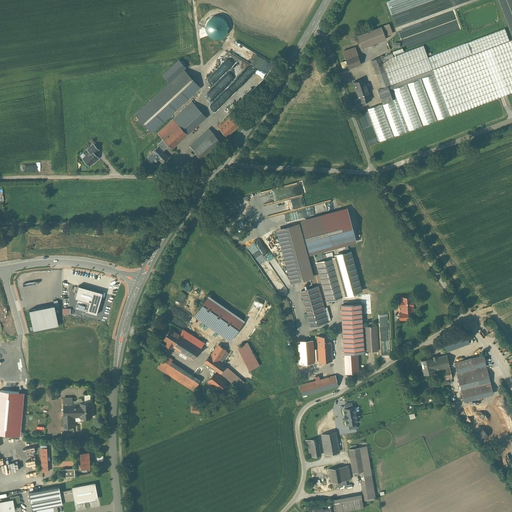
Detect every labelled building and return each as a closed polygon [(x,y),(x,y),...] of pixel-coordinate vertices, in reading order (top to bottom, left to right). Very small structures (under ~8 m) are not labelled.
[(388,23),(381,26),(385,36),(392,33),(388,23)] [(381,26),(357,35),(362,48),(386,39),(385,36),(381,26)] [(472,54),(432,69),(434,73),(449,115),(499,97),(508,93),(511,91),(511,39),(509,40),(505,28),(467,42),(472,54)] [(236,40),(230,50),(236,54),(242,43),(236,40)] [(381,61),(382,63),(385,71),(376,74),(381,88),(382,88),(387,86),(388,90),(389,90),(405,84),(407,83),(419,79),(421,78),(434,73),(432,69),(472,54),(467,42),(428,57),(423,45),(384,60),(381,61)] [(355,47),(342,51),(348,68),(361,64),(355,47)] [(380,57),(371,60),(373,66),(382,63),(381,61),(380,57)] [(163,74),(170,82),(184,69),(186,67),(179,59),(163,74)] [(382,63),(373,66),(376,74),(385,71),(382,63)] [(170,82),(135,114),(151,132),(200,87),(184,69),(170,82)] [(449,115),(434,73),(421,78),(437,120),(449,115)] [(364,78),(353,83),(360,102),(371,97),(364,78)] [(419,79),(407,83),(423,125),(435,121),(419,79)] [(387,86),(382,88),(381,88),(378,89),(383,103),(388,118),(387,118),(394,136),(404,132),(391,96),(395,95),(409,131),(421,126),(405,84),(389,90),(388,90),(387,86)] [(192,101),(173,119),(179,125),(198,108),(192,101)] [(380,104),(367,109),(379,142),(392,137),(380,104)] [(206,117),(198,108),(179,125),(187,134),(206,117)] [(231,116),(218,128),(226,137),(239,125),(231,116)] [(173,119),(157,133),(163,139),(168,144),(172,149),(187,134),(179,125),(173,119)] [(209,128),(189,145),(202,159),(221,142),(209,128)] [(163,139),(157,144),(159,146),(162,150),(168,144),(163,139)] [(91,150),(95,154),(99,150),(93,144),(89,148),(91,150)] [(158,147),(152,152),(153,153),(148,158),(153,164),(158,158),(162,162),(167,157),(161,150),(162,150),(159,146),(158,147)] [(86,155),(83,158),(89,165),(98,157),(95,154),(91,150),(90,151),(89,151),(86,154),(86,155)] [(299,188),(269,194),(271,203),(269,203),(272,215),(266,216),(268,225),(277,223),(276,220),(283,219),(281,212),(294,209),(293,206),(291,207),(290,197),(301,195),(299,188)] [(302,219),(311,254),(355,242),(346,207),(302,219)] [(277,232),(291,281),(313,275),(300,226),(277,232)] [(361,291),(351,253),(350,250),(334,255),(335,257),(316,262),(319,273),(326,300),(361,291)] [(195,281),(187,291),(190,294),(199,284),(195,281)] [(103,292),(78,285),(75,297),(89,302),(86,312),(96,314),(103,292)] [(316,286),(301,290),(311,326),(328,322),(325,311),(323,312),(316,286)] [(209,296),(195,316),(230,340),(244,320),(209,296)] [(410,296),(401,297),(401,300),(400,300),(400,305),(401,305),(401,311),(411,310),(411,304),(413,304),(412,299),(410,300),(410,296)] [(360,303),(341,304),(344,346),(362,345),(361,322),(360,303)] [(54,305),(29,310),(33,330),(58,325),(55,309),(54,305)] [(251,328),(260,314),(257,312),(248,326),(251,328)] [(376,326),(364,326),(365,351),(378,350),(376,326)] [(170,328),(163,340),(171,345),(179,334),(179,333),(178,334),(170,328)] [(204,343),(183,329),(179,334),(201,347),(204,343)] [(465,331),(441,340),(446,351),(469,342),(465,331)] [(201,347),(179,334),(171,345),(193,359),(201,347)] [(330,335),(317,336),(318,345),(331,344),(330,335)] [(259,365),(247,342),(237,347),(249,370),(251,369),(259,365)] [(312,342),(299,342),(300,363),(313,362),(313,358),(312,349),(312,342)] [(211,354),(210,354),(205,362),(217,370),(220,373),(224,367),(226,365),(219,360),(226,349),(218,344),(211,354)] [(331,344),(318,345),(319,358),(319,361),(332,361),(331,344)] [(357,352),(344,352),(345,373),(358,372),(357,352)] [(172,360),(165,355),(157,367),(164,372),(171,361),(172,360)] [(433,358),(430,359),(433,370),(439,369),(449,367),(447,355),(436,357),(433,358)] [(484,355),(471,358),(474,369),(486,366),(484,355)] [(430,358),(421,360),(424,373),(433,371),(433,370),(430,359),(430,358)] [(471,358),(454,362),(457,374),(474,369),(471,358)] [(193,376),(171,361),(164,372),(193,391),(198,383),(191,378),(193,376)] [(474,369),(457,374),(461,390),(471,388),(490,383),(486,366),(474,369)] [(243,383),(224,367),(220,373),(228,380),(228,379),(238,387),(243,383)] [(449,367),(439,369),(441,380),(452,378),(449,367)] [(220,373),(217,370),(207,382),(218,391),(228,380),(220,373)] [(335,375),(300,385),(302,395),(338,385),(335,375)] [(490,383),(471,388),(461,390),(464,401),(493,394),(490,383)] [(0,390),(0,433),(20,436),(24,393),(0,390)] [(71,401),(62,401),(63,418),(73,417),(78,417),(78,404),(71,404),(71,401)] [(200,402),(192,401),(191,411),(199,412),(200,402)] [(91,418),(91,403),(78,403),(78,404),(78,417),(78,418),(91,418)] [(354,407),(344,409),(347,424),(357,423),(356,418),(354,407)] [(473,434),(477,442),(487,436),(483,428),(473,434)] [(335,431),(321,434),(325,454),(339,452),(335,431)] [(318,438),(306,440),(309,457),(320,455),(318,438)] [(366,446),(359,447),(363,471),(364,476),(371,475),(366,446)] [(359,447),(349,449),(353,472),(363,471),(359,447)] [(88,451),(80,452),(81,467),(89,467),(89,461),(88,461),(88,456),(89,456),(88,451)] [(347,465),(329,469),(331,482),(335,482),(345,480),(350,479),(347,465)] [(95,483),(72,487),(72,489),(74,499),(75,503),(98,499),(95,483)] [(59,486),(28,492),(32,510),(62,504),(62,502),(60,491),(59,486)] [(62,502),(74,499),(72,489),(60,491),(62,502)] [(19,495),(10,497),(10,500),(12,499),(13,503),(20,502),(19,495)] [(352,495),(334,499),(336,511),(355,509),(353,499),(352,495)] [(10,500),(0,501),(0,506),(1,511),(5,511),(4,511),(7,511),(10,511),(10,510),(14,509),(13,503),(12,499),(10,500)]
